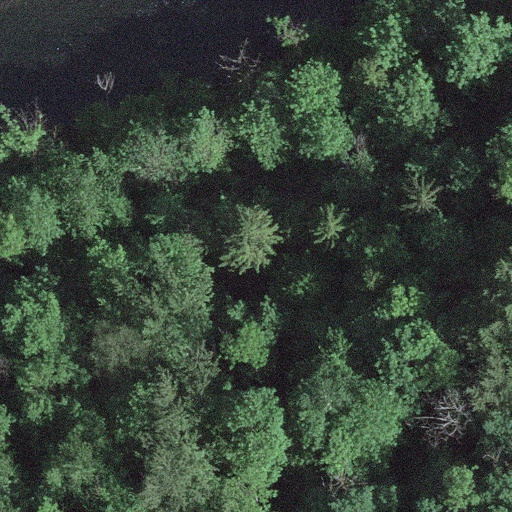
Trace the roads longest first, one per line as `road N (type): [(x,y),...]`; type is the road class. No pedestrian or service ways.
road 1 (track): [(511,41),(172,213)]
road 2 (track): [(172,213),(0,255)]
